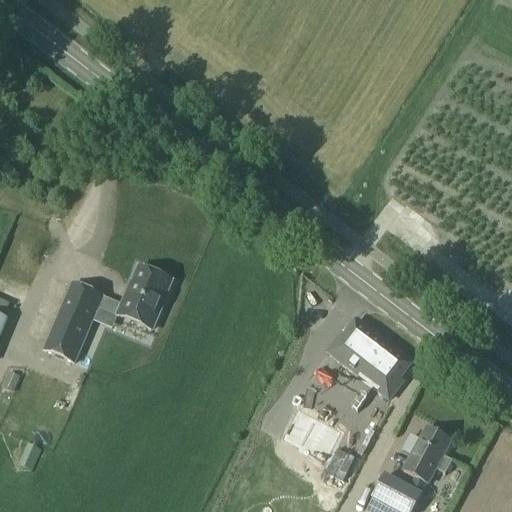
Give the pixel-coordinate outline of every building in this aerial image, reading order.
[(59,312),(41,356),(70,368),(89,325),(87,324),(92,311),(148,335),(169,286),(135,272),(119,311),(71,290),(61,313),(59,312)] [(411,366),(357,325),(345,341),(341,338),(327,357),(388,404),(402,385),(399,382),(411,366)] [(13,393),(17,382),(7,378),(2,389),(13,393)] [(333,449),(341,434),(299,411),(283,440),(297,448),(295,452),(309,459),(312,454),(334,467),(325,484),(339,491),(356,460),(343,453),(342,454),(333,449)] [(385,481),(373,504),(387,511),(416,511),(436,474),(445,479),(452,466),(443,461),(450,447),(426,434),(403,477),(414,483),(409,494),(385,481)] [(26,448),(17,467),(31,473),(40,452),(27,446),(26,448)]
